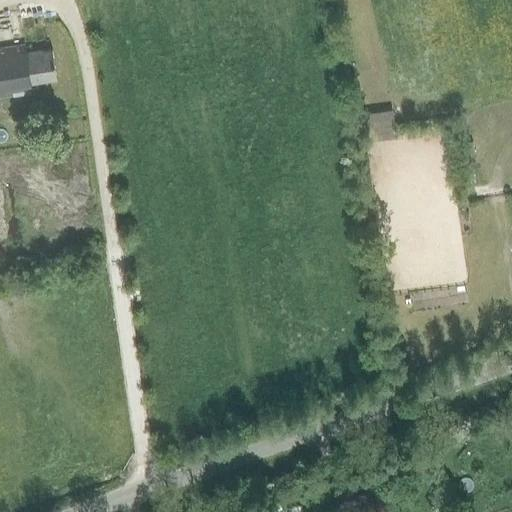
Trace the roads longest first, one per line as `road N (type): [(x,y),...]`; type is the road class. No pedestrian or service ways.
road 1 (track): [(140,480),(85,60),(66,14),(49,0)]
road 2 (unclassified): [(51,511),(511,361)]
